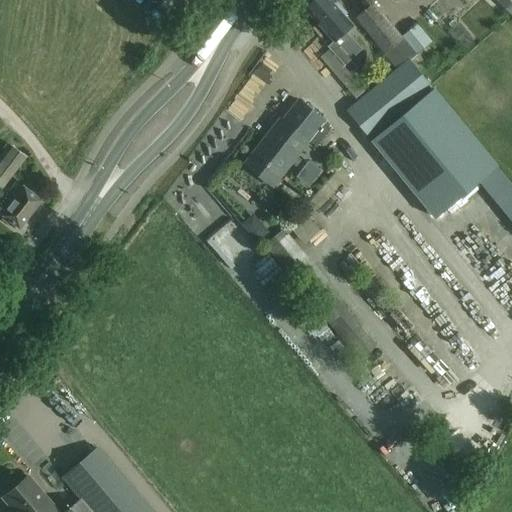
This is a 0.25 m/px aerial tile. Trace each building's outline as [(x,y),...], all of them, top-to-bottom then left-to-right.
[(344,31),(351,24),(343,15),(346,12),(339,5),(338,6),(335,2),(336,0),(312,0),(304,8),(332,40),(326,45),(340,60),(354,48),(345,39),(348,36),(344,31)] [(362,0),(360,2),(365,8),(369,13),(376,7),(370,0),(362,0)] [(511,0),(495,0),(504,8),(511,0)] [(400,36),(376,7),(369,13),(365,8),(354,17),(396,68),(397,69),(408,59),(415,53),(400,36)] [(415,53),(430,41),(416,23),(400,36),(415,53)] [(299,42),(315,33),(309,24),(294,32),(299,42)] [(396,68),(345,110),(369,140),(434,218),(498,165),(434,87),(433,88),(408,59),(397,69),(396,68)] [(226,106),(240,117),(275,71),(261,60),(226,106)] [(300,159),(296,156),(308,140),(316,144),(327,130),(321,123),(324,120),(299,100),(283,121),(280,119),(244,165),(272,186),(290,163),(295,166),(300,159)] [(0,161),(0,187),(2,189),(26,157),(12,145),(0,161)] [(333,181),(346,165),(338,158),(324,175),(333,181)] [(0,213),(20,228),(42,200),(17,180),(5,196),(0,192),(0,213)] [(492,281),(501,272),(487,256),(499,246),(480,224),(469,234),(464,228),(454,238),(492,281)] [(288,233),(286,234),(268,250),(308,298),(328,281),(288,233)] [(409,269),(402,246),(385,251),(392,274),(409,269)] [(473,340),(481,330),(463,314),(455,324),(473,340)] [(0,403),(0,428),(33,473),(49,461),(43,453),(58,442),(53,435),(82,414),(48,369),(0,403)] [(151,511),(98,448),(63,478),(81,499),(65,511),(58,511),(28,477),(3,498),(14,510),(11,511),(151,511)]
